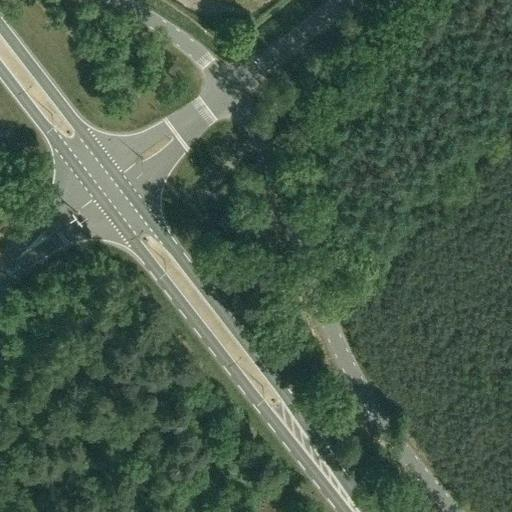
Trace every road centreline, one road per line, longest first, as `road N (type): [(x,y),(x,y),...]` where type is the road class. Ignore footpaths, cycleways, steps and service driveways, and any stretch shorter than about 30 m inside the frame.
road 1 (unclassified): [(452,511),(350,372),(276,174),(230,91)]
road 2 (primary): [(366,511),(127,191)]
road 3 (primary): [(106,208),(345,511)]
road 4 (primary): [(110,169),(0,25)]
road 5 (unclassified): [(230,91),(184,43),(114,0)]
road 6 (unclassified): [(230,91),(344,0)]
road 7 (primary): [(0,69),(87,185)]
